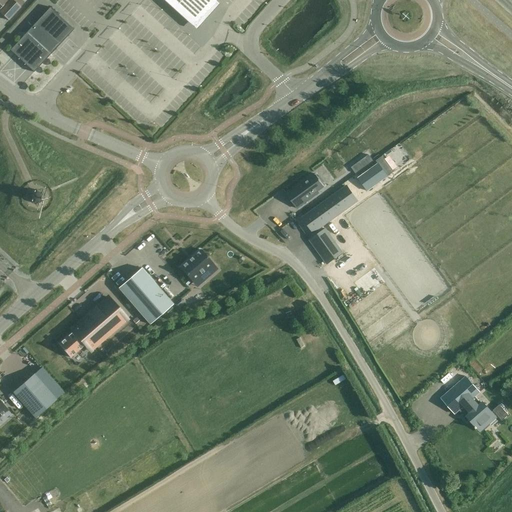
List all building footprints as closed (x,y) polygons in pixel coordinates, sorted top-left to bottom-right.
[(0,0),(0,12),(8,20),(21,7),(13,0),(0,0)] [(163,0),(164,1),(164,0),(174,0),(199,22),(216,2),(217,2),(218,0),(163,0)] [(52,5),(12,49),(36,71),(76,27),(52,5)] [(378,164),(358,178),(368,191),(388,177),(394,172),(383,156),(376,161),(378,164)] [(315,171),(286,191),(296,206),(318,191),(317,189),(324,184),(321,181),(323,180),(318,173),(317,175),(315,171)] [(347,186),(303,218),(314,232),(345,210),(340,204),(347,200),(344,196),(350,192),(347,188),(348,187),(347,186)] [(30,197),(32,202),(37,204),(42,202),(44,197),(42,192),(37,190),(32,192),(30,197)] [(324,227),(308,238),(308,239),(325,263),(341,251),(324,227)] [(200,250),(180,267),(192,282),(213,264),(200,250)] [(141,268),(118,288),(150,324),(153,322),(173,304),(141,268)] [(375,268),(355,283),(365,297),(385,282),(375,268)] [(377,300),(383,293),(378,289),(373,296),(377,300)] [(73,331),(58,344),(70,358),(80,350),(85,345),(91,351),(127,320),(108,297),(79,322),(71,329),(73,331)] [(180,298),(174,303),(178,309),(184,304),(180,298)] [(475,360),(470,364),(478,373),(483,369),(475,360)] [(41,368),(13,392),(35,418),(56,399),(55,399),(63,393),(41,368)] [(496,417),(495,416),(497,415),(503,420),(509,415),(500,405),(492,412),(483,402),(481,403),(475,396),(480,392),(466,376),(441,398),(455,414),(460,410),(476,429),(477,428),(480,431),(496,417)] [(0,400),(0,416),(8,410),(0,400)]
